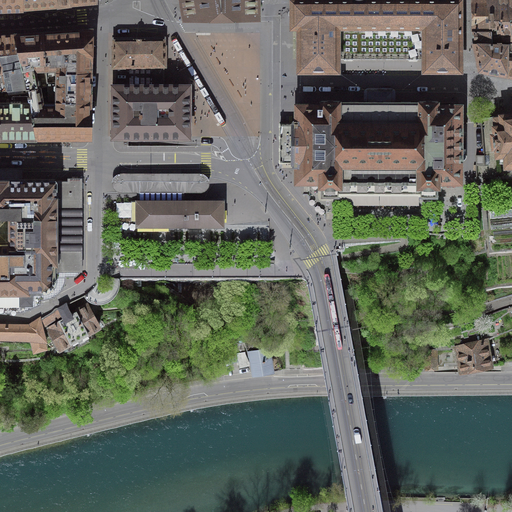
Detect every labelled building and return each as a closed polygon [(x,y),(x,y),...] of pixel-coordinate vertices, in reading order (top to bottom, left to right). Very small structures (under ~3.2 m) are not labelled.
[(183,0),(186,17),(195,17),(205,17),(213,17),(221,17),(230,17),(238,16),(248,16),(256,16),(256,0),(183,0)] [(310,1),(293,1),(293,3),(293,11),(293,17),(293,25),(293,26),(293,27),(299,27),(299,68),(299,70),(300,70),(338,70),(338,68),(337,68),(337,63),(337,27),(349,27),(353,27),(355,27),(363,27),(366,27),(424,27),(424,32),(424,63),(424,69),(424,70),(460,71),(461,70),(461,43),(460,1),(460,0),(437,0),(409,0),(409,1),(367,1),(367,0),(366,0),(351,0),(352,0),(351,0),(351,1),(322,1),(310,1)] [(490,30),(487,0),(473,0),(475,30),(490,30)] [(487,0),(490,30),(492,40),(497,40),(497,41),(502,41),(501,27),(500,23),(497,0),(487,0)] [(497,0),(500,23),(501,27),(502,41),(503,41),(503,40),(511,39),(511,41),(511,40),(511,35),(508,0),(497,0)] [(56,71),(89,71),(89,51),(90,30),(67,32),(44,33),(47,82),(56,82),(56,71)] [(490,30),(475,30),(475,37),(475,43),(492,43),(492,42),(492,40),(490,30)] [(29,88),(29,89),(48,86),(47,82),(44,33),(29,34),(14,35),(21,63),(27,88),(29,88)] [(0,89),(5,89),(5,96),(30,94),(29,89),(29,88),(27,88),(21,63),(14,35),(0,36),(0,89)] [(139,38),(113,38),(114,67),(128,66),(151,66),(165,65),(164,37),(139,38)] [(493,70),(506,73),(507,43),(503,43),(503,42),(503,41),(502,41),(497,41),(498,43),(492,42),(492,43),(475,43),(481,68),(493,70)] [(128,66),(128,86),(151,86),(151,76),(151,66),(128,66)] [(89,86),(89,71),(56,71),(56,82),(47,82),(48,86),(49,101),(89,101),(89,86)] [(48,86),(29,89),(30,94),(32,102),(31,102),(36,136),(88,136),(89,118),(89,101),(49,101),(48,86)] [(128,86),(113,86),(114,136),(128,136),(188,136),(188,111),(188,86),(151,86),(128,86)] [(32,102),(30,94),(5,96),(5,89),(0,89),(0,128),(1,136),(27,136),(36,136),(31,102),(32,102)] [(321,105),(297,105),(297,121),(294,121),(294,123),(292,123),(292,124),(282,124),(282,123),(280,123),(280,124),(280,143),(279,162),(280,162),(282,162),(292,162),(292,163),(294,163),(294,165),(297,165),(297,181),(321,181),(321,184),(322,184),(322,185),(324,185),(324,195),(339,195),(339,194),(340,194),(340,192),(419,192),(419,194),(419,195),(420,195),(435,195),(435,185),(437,185),(437,184),(438,184),(438,181),(460,181),(460,165),(461,165),(461,121),(460,121),(460,105),(438,105),(438,102),(438,101),(420,101),(420,102),(382,102),(340,102),(340,101),(321,101),(321,102),(321,105)] [(511,114),(503,115),(493,117),(495,135),(493,135),(493,136),(494,146),(497,146),(497,155),(506,154),(506,165),(511,164),(511,114)] [(137,201),(185,200),(185,195),(203,195),(205,195),(206,194),(207,194),(209,193),(210,192),(211,191),(212,189),(212,188),(213,187),(213,185),(213,184),(213,183),(212,182),(212,180),(211,179),(210,178),(209,178),(208,177),(206,176),(205,176),(203,175),(127,176),(125,176),(123,177),(122,177),(120,178),(119,179),(119,181),(118,182),(117,183),(117,184),(117,186),(117,187),(117,188),(118,190),(119,191),(120,192),(121,193),(122,194),(123,194),(124,195),(126,195),(127,195),(137,195),(137,201)] [(65,284),(66,281),(76,277),(82,270),(82,178),(68,178),(68,181),(56,181),(56,180),(55,180),(55,179),(54,179),(24,179),(24,178),(0,178),(0,314),(2,315),(10,315),(17,314),(24,313),(31,311),(37,309),(41,306),(53,300),(55,299),(57,298),(58,296),(60,294),(61,293),(63,290),(64,288),(65,286),(65,284)] [(137,201),(137,226),(223,225),(223,200),(220,200),(216,200),(185,200),(137,201)] [(511,208),(490,211),(490,215),(490,219),(511,216),(511,208)] [(511,218),(490,220),(491,225),(491,229),(511,227),(511,218)] [(51,312),(38,320),(41,327),(62,314),(64,317),(47,326),(52,335),(51,335),(58,349),(71,342),(72,343),(74,342),(73,340),(76,339),(77,340),(79,339),(78,338),(81,336),(82,338),(84,336),(83,335),(86,333),(87,335),(90,333),(89,332),(101,325),(95,314),(94,314),(88,303),(71,313),(66,303),(62,305),(58,307),(57,307),(56,308),(55,309),(53,310),(52,311),(51,312)] [(0,334),(30,336),(34,349),(40,348),(46,345),(41,327),(38,320),(30,325),(27,326),(0,324),(0,334)] [(234,343),(246,340),(249,350),(248,351),(249,355),(250,356),(252,355),(254,364),(255,373),(281,368),(275,353),(267,347),(256,337),(249,338),(245,337),(245,336),(230,331),(234,343)] [(460,342),(455,343),(457,357),(460,372),(461,372),(460,371),(492,365),(487,340),(474,344),(461,346),(460,342)] [(435,350),(428,350),(426,351),(426,360),(426,367),(436,367),(436,358),(435,350)] [(245,351),(236,353),(239,362),(240,368),(245,366),(250,365),(250,363),(245,353),(245,351)]
